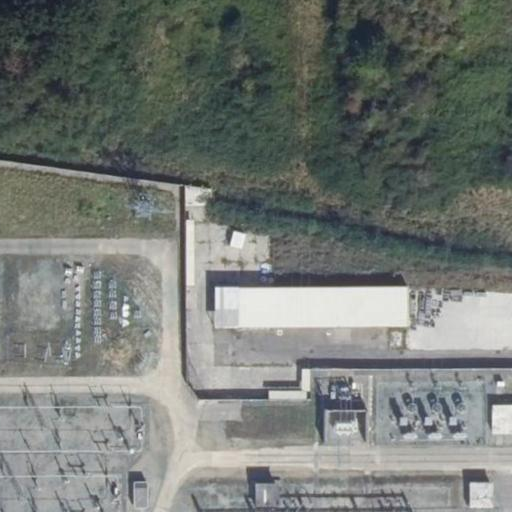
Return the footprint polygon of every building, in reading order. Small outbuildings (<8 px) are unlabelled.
[(185,186),(186,206),(212,206),(212,189),(185,186)] [(478,339),(483,344),(485,342),(490,342),(490,344),(511,343),(511,295),(437,296),(437,284),(405,284),(405,286),(214,287),(214,327),(405,326),(405,344),(438,344),(438,342),(442,343),(444,344),(449,340),(478,339)] [(483,441),(482,384),(390,385),(390,369),(303,370),(303,395),(308,395),(308,390),(332,390),(332,407),(325,407),(325,444),(376,443),(375,423),(400,422),(400,442),(483,441)] [(511,409),(493,410),(493,436),(511,436),(511,409)] [(492,510),(492,487),(470,487),(471,510),(492,510)] [(147,488),(133,488),(133,509),(147,508),(147,488)] [(278,511),(277,488),(256,488),(257,511),(278,511)]
